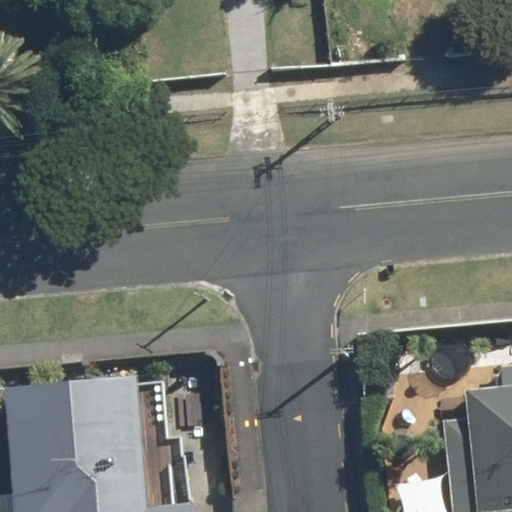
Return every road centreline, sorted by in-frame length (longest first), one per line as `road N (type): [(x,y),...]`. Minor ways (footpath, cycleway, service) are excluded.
road 1 (residential): [(301,511),(271,213)]
road 2 (tertiary): [(271,213),(0,237)]
road 3 (tertiary): [(511,192),(271,213)]
